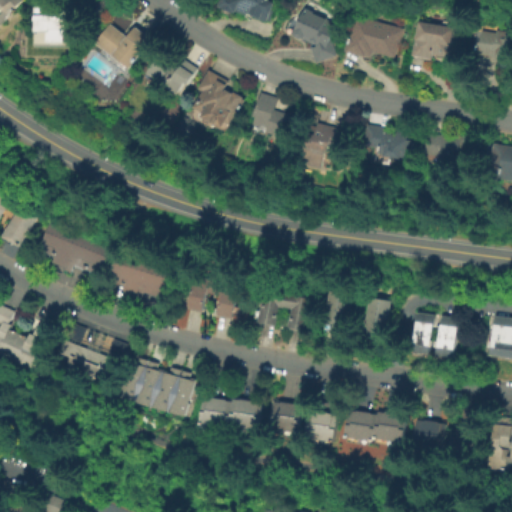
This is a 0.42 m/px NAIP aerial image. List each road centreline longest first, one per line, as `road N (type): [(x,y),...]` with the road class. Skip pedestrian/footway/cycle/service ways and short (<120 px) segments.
road 1 (secondary): [(0,108),(104,171),(191,205),(285,227),(511,258)]
road 2 (residential): [(0,264),(73,303),(208,348),(511,393)]
road 3 (residential): [(162,0),(241,56),(316,90),(511,125)]
road 4 (residential): [(394,378),(415,301),(511,311)]
